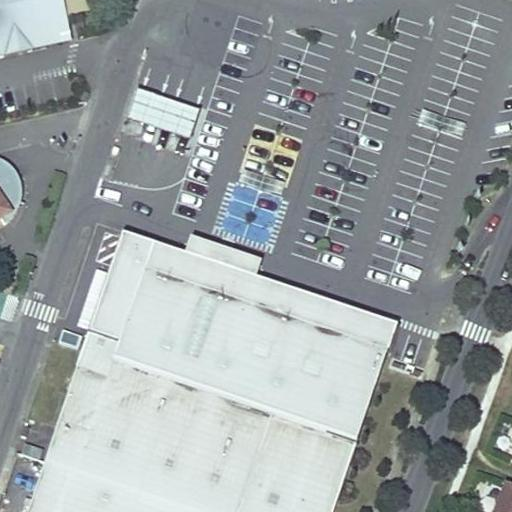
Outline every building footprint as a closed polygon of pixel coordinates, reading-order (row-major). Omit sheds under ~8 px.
[(0,0),(0,57),(4,57),(2,50),(8,48),(10,56),(26,52),(25,44),(58,37),(50,0),(0,0)] [(59,0),(50,0),(58,37),(25,44),(26,52),(69,42),(59,0)] [(84,0),(66,0),(69,15),(86,12),(84,0)] [(133,93),(123,122),(186,144),(196,114),(133,93)] [(15,177),(14,175),(13,174),(12,172),(10,170),(8,168),(7,166),(5,165),(3,164),(0,162),(0,217),(17,206),(18,205),(18,203),(19,200),(19,197),(19,195),(19,193),(19,190),(19,187),(18,185),(17,182),(17,180),(15,177)] [(17,206),(0,217),(0,218),(4,224),(7,222),(9,219),(12,216),(14,214),(15,211),(16,209),(17,206)] [(329,511),(365,407),(382,359),(393,326),(349,312),(252,279),(216,267),(181,255),(158,248),(119,234),(101,286),(92,310),(85,335),(82,342),(77,355),(24,511),(329,511)] [(257,263),(187,240),(181,255),(216,267),(252,279),(257,263)] [(82,342),(60,334),(56,347),(77,355),(82,342)] [(29,428),(24,427),(21,438),(25,439),(29,428)] [(37,462),(41,452),(23,446),(20,457),(37,462)] [(511,511),(511,491),(504,488),(493,511),(511,511)]
